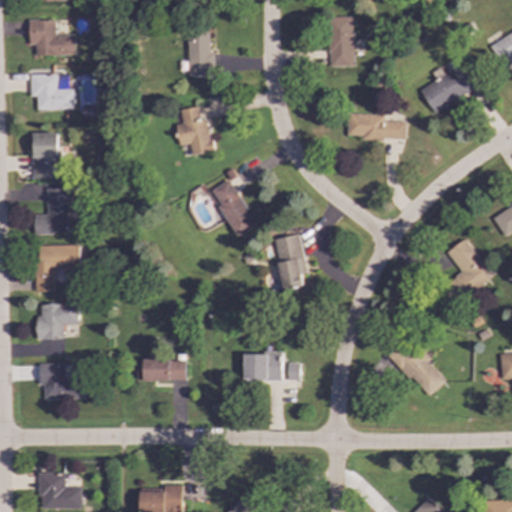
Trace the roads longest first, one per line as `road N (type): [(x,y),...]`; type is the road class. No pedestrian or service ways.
road 1 (residential): [(511,441),(0,440)]
road 2 (residential): [(335,443),(344,347),(387,241),(426,197),(511,135)]
road 3 (residential): [(269,0),(273,94),(288,146),(319,190),(387,241)]
